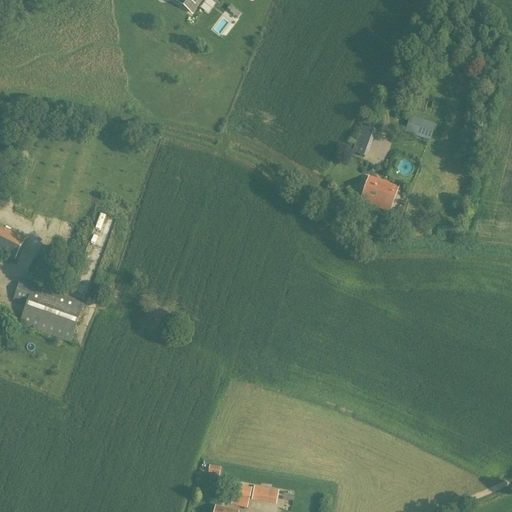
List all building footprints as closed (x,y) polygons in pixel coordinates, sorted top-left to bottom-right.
[(192,13),(201,0),(175,0),(175,1),(192,13)] [(430,142),(436,125),(410,116),(405,133),(430,142)] [(364,157),(373,132),(362,127),(352,153),(364,157)] [(389,212),(398,188),(369,178),(360,202),(389,212)] [(0,253),(15,261),(25,239),(0,226),(0,253)] [(13,300),(26,305),(19,325),(70,344),(84,304),(20,281),(13,300)] [(210,465),(209,473),(221,475),(222,468),(210,465)] [(252,488),(236,484),(231,506),(247,509),(252,488)] [(251,501),(276,505),(278,491),(254,486),(251,501)]
